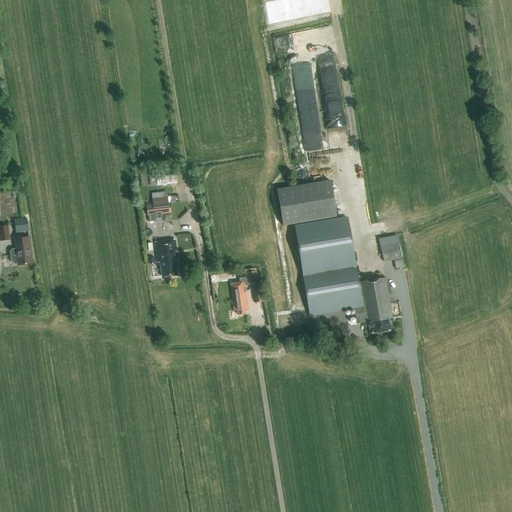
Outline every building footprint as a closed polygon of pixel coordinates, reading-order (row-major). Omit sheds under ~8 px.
[(311,29),(275,37),(278,52),(314,44),(311,29)] [(295,67),(296,88),(315,87),(314,66),(295,67)] [(324,94),(341,90),(338,76),(331,78),(332,82),(322,84),(324,94)] [(177,183),(176,173),(155,175),(156,186),(177,183)] [(330,181),(276,189),(282,226),(336,217),(330,181)] [(14,192),(0,192),(0,215),(11,215),(11,213),(20,212),(20,204),(15,205),(14,192)] [(167,197),(152,199),(152,203),(146,204),(147,216),(148,216),(149,222),(156,221),(156,219),(162,218),(161,214),(171,213),(170,203),(168,203),(167,197)] [(14,220),(16,233),(28,231),(26,218),(14,220)] [(311,317),(336,313),(355,309),(357,324),(369,322),(371,334),(391,330),(389,318),(392,317),(385,277),(358,282),(347,219),(295,228),(311,317)] [(0,226),(0,241),(9,240),(8,225),(0,226)] [(14,239),(16,249),(11,249),(9,252),(11,262),(14,264),(18,264),(18,265),(32,263),(29,237),(14,239)] [(178,250),(176,251),(174,240),(155,242),(158,263),(160,263),(162,276),(177,274),(175,260),(177,260),(177,259),(179,259),(178,250)] [(396,270),(403,268),(397,243),(380,247),(384,262),(393,260),(396,270)] [(249,308),(245,286),(259,284),(256,268),(244,270),(245,277),(239,278),(239,282),(231,283),(235,311),(238,310),(238,314),(247,313),(246,309),(249,308)] [(263,302),(261,284),(253,285),(256,303),(263,302)]
